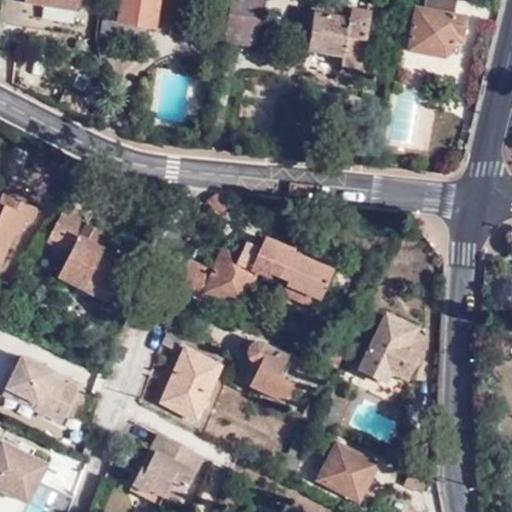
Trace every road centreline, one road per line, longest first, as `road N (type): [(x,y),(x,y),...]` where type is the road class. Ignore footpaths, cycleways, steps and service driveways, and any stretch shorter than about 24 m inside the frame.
road 1 (tertiary): [(0,96),(129,159),(474,197)]
road 2 (secondary): [(474,197),(457,329),(455,466),(463,511)]
road 3 (unknown): [(214,172),(131,397)]
road 4 (unknown): [(131,397),(221,446),(230,475),(219,511)]
road 5 (secondary): [(511,45),(474,197)]
road 6 (unknown): [(131,397),(92,511)]
